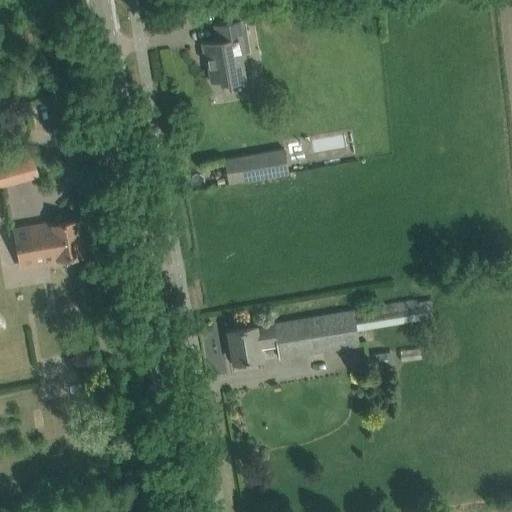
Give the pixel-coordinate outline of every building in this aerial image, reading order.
[(222,84),(241,81),(245,80),(240,54),(250,52),(244,19),(215,25),(218,40),(202,43),(206,59),(208,59),(212,82),(221,81),(222,84)] [(230,183),(291,172),(286,147),(225,158),(230,183)] [(0,159),(0,186),(44,174),(38,149),(0,159)] [(22,267),(40,264),(59,260),(59,258),(84,254),(78,220),(53,225),(53,223),(15,229),(22,267)] [(31,291),(16,296),(23,320),(39,315),(31,291)] [(279,357),(361,344),(355,311),(276,323),(276,325),(255,329),(255,326),(229,331),(235,363),(261,358),(259,346),(277,343),(279,357)] [(401,362),(422,359),(420,348),(400,350),(401,362)] [(369,369),(395,364),(393,350),(366,354),(369,369)]
